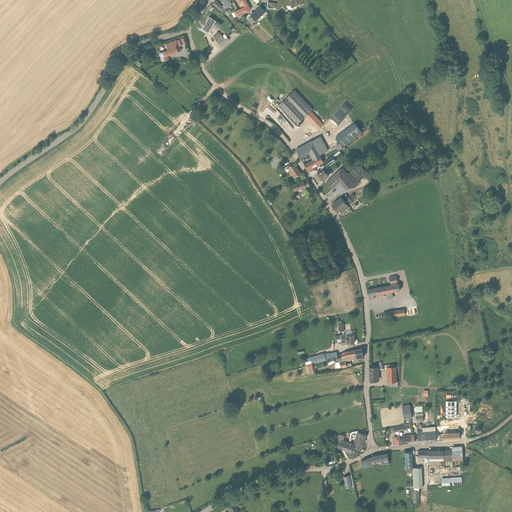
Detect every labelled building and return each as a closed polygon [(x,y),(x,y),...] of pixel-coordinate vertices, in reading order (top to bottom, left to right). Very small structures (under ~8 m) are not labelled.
[(213,4),(216,8),(222,14),(225,10),(226,8),(232,4),(229,1),(230,1),(229,0),(220,0),(224,5),(222,6),(216,1),(213,4)] [(236,0),(239,3),(241,8),(235,11),(237,16),(237,17),(246,12),(250,10),(244,0),(236,0)] [(252,23),(265,11),(260,6),(251,16),(249,14),(245,17),(251,24),(251,25),(252,27),(254,25),(252,23)] [(221,24),(213,20),(209,17),(206,22),(214,28),(217,30),(221,24)] [(214,28),(206,22),(202,28),(208,32),(210,33),(213,29),(214,28)] [(224,39),(218,32),(217,34),(213,37),(221,47),(225,44),(222,41),(224,39)] [(167,49),(168,49),(162,51),(163,52),(159,53),(162,62),(166,60),(165,56),(181,51),(176,40),(166,44),(167,49)] [(133,58),(130,61),(138,68),(141,64),(133,58)] [(294,90),(282,101),(279,105),(297,124),(306,116),(318,129),(323,125),(311,111),(313,109),(294,90)] [(342,121),(338,117),(341,115),(337,111),(333,116),(340,123),(342,121)] [(355,123),(336,137),(343,147),(362,133),(355,123)] [(304,165),(308,170),(323,161),(320,155),(328,150),(320,136),(311,141),(313,144),(309,152),(314,159),(304,165)] [(286,153),(282,148),(278,151),(281,157),(286,153)] [(332,156),(322,163),(326,168),(335,161),(332,156)] [(290,172),(294,178),(296,176),(301,174),(294,164),(290,167),(289,168),(291,171),(290,172)] [(341,168),(334,174),(347,189),(348,188),(355,187),(359,183),(358,181),(366,174),(359,166),(356,170),(354,168),(346,174),(341,168)] [(327,177),(328,175),(323,169),(318,174),(323,180),(327,177)] [(334,174),(326,182),(332,188),(340,181),(334,174)] [(303,191),(302,188),(305,187),(309,185),(307,180),(303,182),(293,185),(295,190),(298,189),(299,192),(303,191)] [(349,207),(347,204),(341,197),(332,205),(337,211),(340,209),(342,211),(346,208),(349,207)] [(369,299),(374,298),(373,295),(400,290),(399,284),(398,284),(396,275),(389,277),(391,285),(372,289),(367,290),(369,299)] [(403,308),(383,312),(384,319),(405,315),(405,313),(404,308),(403,308)] [(341,339),(342,345),(355,343),(353,335),(349,335),(346,335),(346,334),(340,335),(334,336),(335,340),(341,339)] [(362,349),(355,350),(356,358),(363,357),(362,349)] [(341,354),(343,359),(345,358),(346,360),(356,358),(355,350),(344,353),(341,354)] [(339,360),(340,362),(341,368),(347,367),(346,364),(345,360),(346,360),(345,358),(343,359),(339,360)] [(388,382),(396,382),(395,367),(388,367),(388,382)] [(446,417),(456,417),(456,401),(446,401),(446,417)] [(411,404),(403,405),(405,419),(413,417),(411,404)] [(399,431),(404,430),(404,429),(412,427),(411,423),(403,425),(404,426),(393,428),(394,432),(399,431)] [(458,424),(436,427),(437,440),(449,439),(459,438),(458,424)] [(418,442),(437,440),(436,427),(431,427),(431,430),(417,431),(418,437),(418,442)] [(359,447),(361,448),(364,442),(363,441),(365,435),(361,433),(358,432),(358,430),(350,432),(348,441),(350,441),(351,438),(352,434),(352,433),(353,433),(356,432),(358,433),(354,444),(353,445),(359,447)] [(338,435),(336,441),(335,446),(343,449),(346,441),(343,440),(345,436),(341,434),(338,435)] [(394,436),(395,445),(408,443),(407,435),(394,436)] [(346,441),(343,449),(351,452),(353,445),(354,444),(350,442),(346,441)] [(351,452),(350,455),(355,457),(359,447),(353,445),(351,452)] [(428,451),(418,451),(418,457),(429,457),(429,458),(443,458),(444,461),(444,468),(454,467),(454,469),(464,468),(462,449),(443,450),(443,451),(428,451)] [(406,468),(413,468),(412,451),(411,451),(404,452),(406,468)] [(361,460),(363,467),(366,466),(367,468),(371,466),(371,463),(376,462),(376,460),(382,459),(383,462),(389,461),(388,453),(375,455),(364,458),(364,459),(361,460)] [(455,481),(463,481),(463,476),(443,477),(443,485),(455,485),(455,481)] [(233,511),(237,511),(232,502),(227,505),(231,511),(233,511)]
